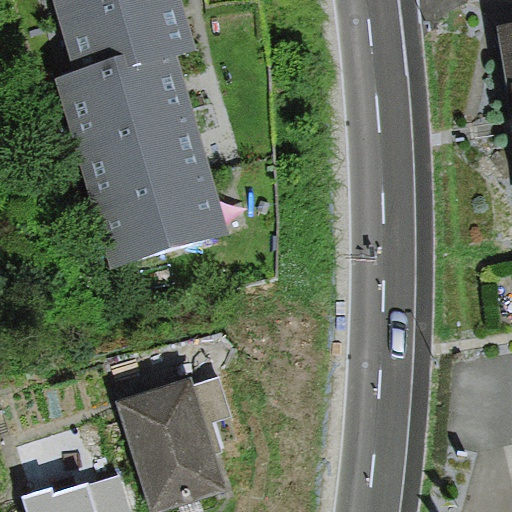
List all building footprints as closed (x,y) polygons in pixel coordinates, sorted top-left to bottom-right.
[(52,0),(57,15),(109,0),(52,0)] [(181,0),(109,0),(57,15),(74,76),(175,46),(193,42),(181,0)] [(511,27),(489,32),(511,159),(511,27)] [(74,76),(59,80),(77,142),(192,111),(175,46),(74,76)] [(192,111),(77,142),(93,204),(209,173),(192,111)] [(109,264),(226,232),(209,173),(93,204),(109,264)] [(114,398),(149,511),(163,511),(226,492),(214,453),(224,450),(215,422),(239,414),(226,373),(196,383),(193,373),(114,398)] [(130,511),(118,474),(50,494),(49,491),(24,499),(28,511),(130,511)]
